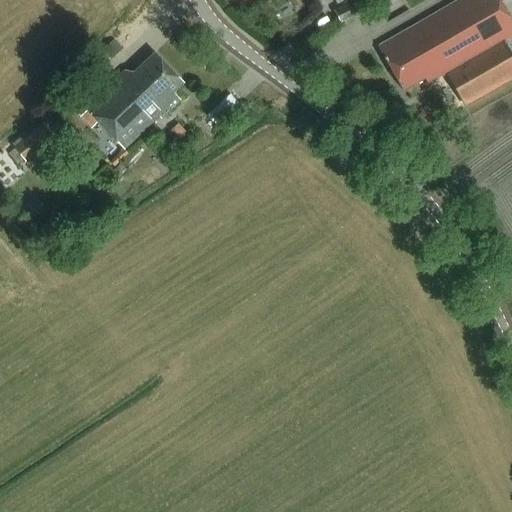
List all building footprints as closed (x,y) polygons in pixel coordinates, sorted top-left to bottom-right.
[(340,25),(364,13),(356,0),(354,0),(333,11),(340,25)] [(511,35),(511,25),(497,0),(461,0),(379,47),(404,90),(423,79),(425,82),(437,75),(438,77),(444,74),(463,106),(511,77),(511,56),(503,41),(511,35)] [(114,41),(102,53),(111,62),(123,50),(114,41)] [(114,85),(151,124),(174,103),(168,97),(181,85),(154,55),(133,74),(127,73),(114,85)] [(151,124),(114,85),(87,110),(123,150),(151,124)] [(216,109),(206,118),(215,127),(224,118),(216,109)] [(14,150),(26,164),(55,139),(43,125),(14,150)] [(178,126),(171,133),(182,144),(189,137),(178,126)] [(136,152),(131,156),(137,162),(141,158),(136,152)] [(127,160),(124,164),(129,170),(133,166),(127,160)] [(120,166),(111,175),(118,183),(127,174),(120,166)]
